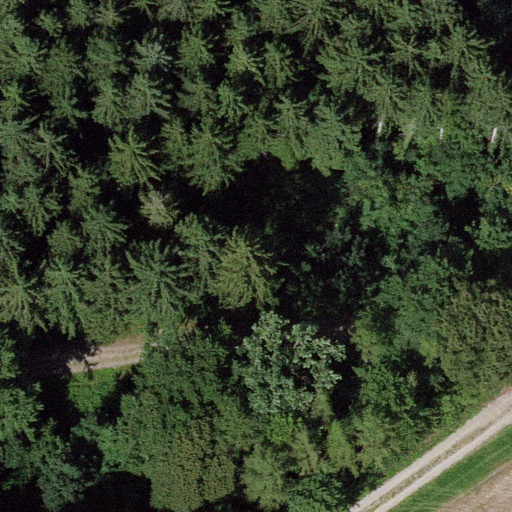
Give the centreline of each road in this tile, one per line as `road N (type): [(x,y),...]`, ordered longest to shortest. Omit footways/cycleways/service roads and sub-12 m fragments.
road 1 (track): [(511,308),(293,302),(0,336)]
road 2 (track): [(366,511),(511,399)]
